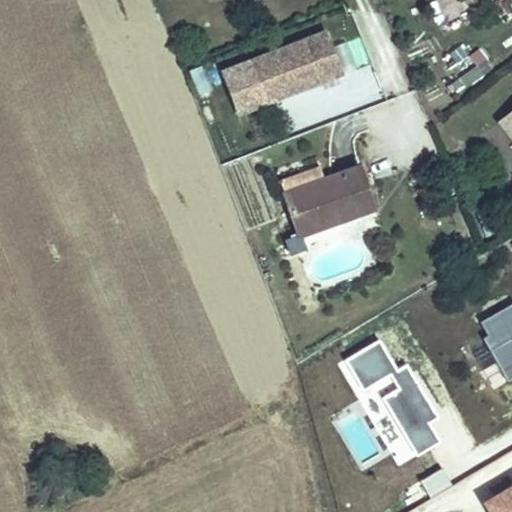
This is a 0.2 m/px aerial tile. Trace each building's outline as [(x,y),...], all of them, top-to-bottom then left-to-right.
[(238,115),(342,75),(325,33),(222,72),(238,115)] [(204,68),(192,70),(196,94),(209,91),(204,68)] [(511,139),(511,114),(500,124),(511,139)] [(325,181),(320,168),(280,182),(285,196),(325,181)] [(374,209),(359,169),(325,181),(285,196),(300,236),(374,209)] [(511,300),(474,321),(506,382),(511,378),(511,300)] [(379,338),(336,363),(396,467),(441,441),(431,423),(439,419),(406,362),(396,368),(379,338)] [(490,511),(511,511),(511,486),(485,502),(490,511)]
